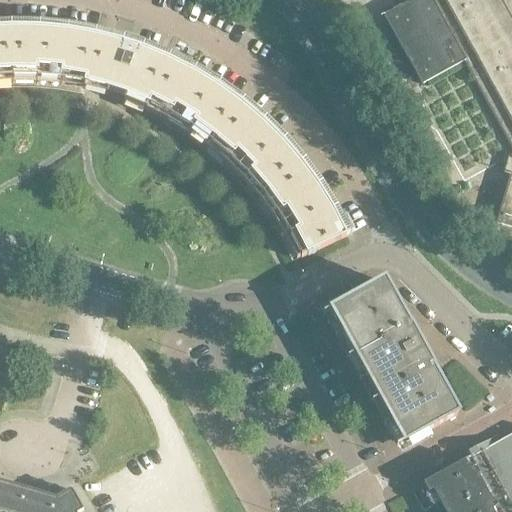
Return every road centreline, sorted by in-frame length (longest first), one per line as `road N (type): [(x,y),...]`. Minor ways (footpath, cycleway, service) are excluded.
road 1 (residential): [(24,0),(117,15),(213,51),(261,82),(304,118),(357,183),(386,255)]
road 2 (residential): [(174,303),(0,246)]
road 3 (residential): [(511,377),(402,260),(386,255)]
road 4 (residential): [(174,303),(204,312),(264,304),(338,269)]
